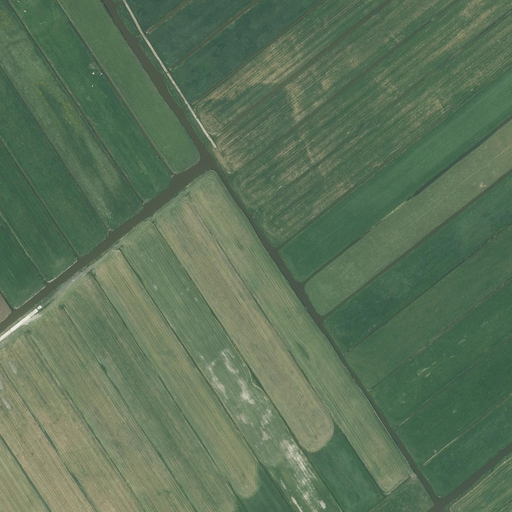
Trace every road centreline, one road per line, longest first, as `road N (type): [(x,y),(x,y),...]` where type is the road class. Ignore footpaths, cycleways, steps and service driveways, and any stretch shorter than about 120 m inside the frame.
road 1 (track): [(190,187),(0,339)]
road 2 (track): [(123,0),(215,147)]
